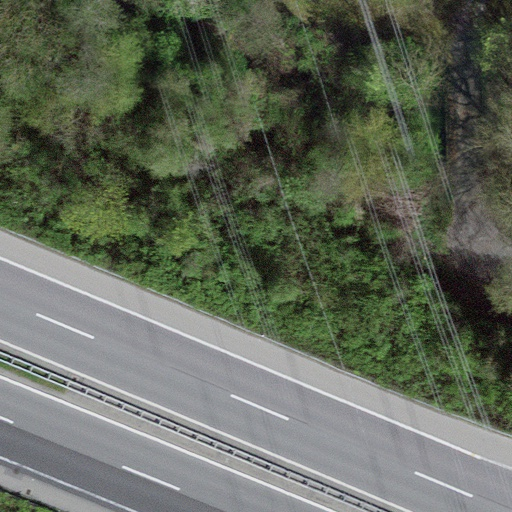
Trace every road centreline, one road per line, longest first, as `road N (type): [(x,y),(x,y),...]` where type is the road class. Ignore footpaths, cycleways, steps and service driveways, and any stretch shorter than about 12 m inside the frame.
road 1 (motorway): [(493,511),(0,305)]
road 2 (track): [(477,0),(460,60),(473,221),(497,279),(511,283)]
road 3 (motorway): [(0,423),(218,511)]
